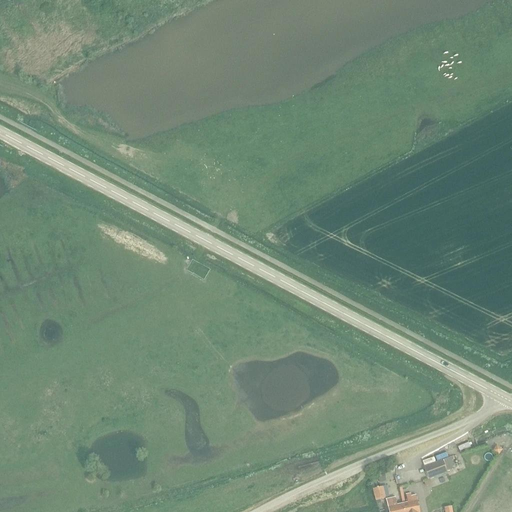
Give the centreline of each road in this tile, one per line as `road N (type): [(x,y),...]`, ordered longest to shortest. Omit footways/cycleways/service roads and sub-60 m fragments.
road 1 (tertiary): [(502,398),(0,135)]
road 2 (unclassified): [(256,511),(489,412),(502,398)]
